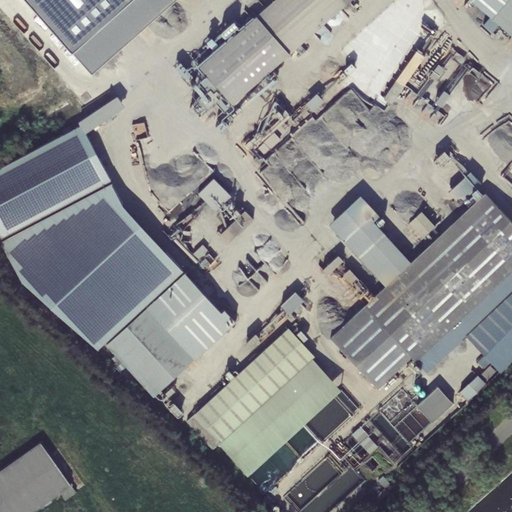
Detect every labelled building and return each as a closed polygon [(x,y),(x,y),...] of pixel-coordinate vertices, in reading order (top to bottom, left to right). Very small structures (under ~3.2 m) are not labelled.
[(27,0),(91,72),(173,0),(27,0)] [(274,0),(199,66),(232,104),(350,0),(274,0)] [(511,0),(472,0),(511,34),(511,0)] [(417,50),(384,98),(391,103),(424,55),(417,50)] [(171,64),(187,81),(199,70),(190,61),(185,65),(178,57),(171,64)] [(437,79),(444,65),(433,60),(427,73),(437,79)] [(442,89),(431,81),(421,95),(438,106),(456,81),(450,77),(442,89)] [(317,92),(305,103),(313,111),(324,100),(317,92)] [(81,125),(0,167),(0,238),(110,180),(86,132),(125,106),(117,95),(78,121),(81,125)] [(264,142),(258,148),(263,154),(269,148),(270,149),(280,140),(274,132),(263,142),(264,142)] [(470,171),(453,187),(450,190),(457,197),(460,195),(463,198),(480,182),(470,171)] [(213,178),(198,193),(215,209),(230,194),(213,178)] [(123,205),(110,180),(0,238),(0,239),(22,281),(99,349),(105,344),(185,272),(123,205)] [(360,195),(329,224),(385,286),(330,337),(377,387),(411,357),(414,361),(416,359),(429,375),(465,342),(463,340),(466,336),(484,355),(491,361),(500,372),(511,359),(511,221),(485,192),(411,262),(374,221),(380,216),(360,195)] [(245,210),(221,233),(229,242),(253,219),(245,210)] [(421,211),(409,223),(422,237),(435,226),(421,211)] [(202,245),(193,253),(199,259),(208,251),(202,245)] [(343,259),(338,254),(322,269),(327,274),(343,259)] [(349,267),(343,273),(352,284),(359,279),(349,267)] [(185,272),(105,344),(154,397),(236,321),(225,308),(221,311),(185,272)] [(295,290),(280,305),(289,314),(304,299),(295,290)] [(247,475),(341,389),(312,358),(315,356),(288,327),(186,421),(212,449),(219,443),(247,475)] [(483,368),(491,361),(484,355),(477,361),(483,368)] [(490,364),(480,374),(487,381),(497,371),(490,364)] [(421,373),(417,376),(425,385),(429,381),(421,373)] [(478,373),(459,391),(468,400),(487,382),(478,373)] [(438,386),(416,405),(432,421),(453,402),(438,386)] [(360,426),(352,433),(370,453),(377,445),(360,426)] [(0,511),(31,511),(59,493),(65,499),(76,491),(41,441),(0,470),(0,511)] [(382,475),(377,480),(387,491),(393,486),(382,475)] [(267,497),(262,501),(269,509),(274,505),(267,497)]
